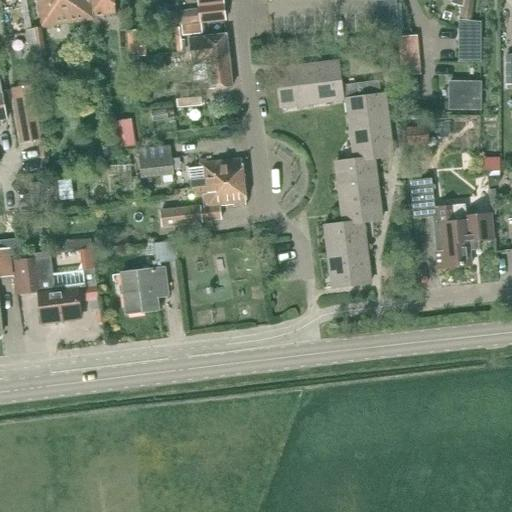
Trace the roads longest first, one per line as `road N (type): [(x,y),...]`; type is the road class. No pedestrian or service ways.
road 1 (tertiary): [(0,394),(511,332)]
road 2 (residential): [(308,278),(300,239),(267,212),(242,0)]
